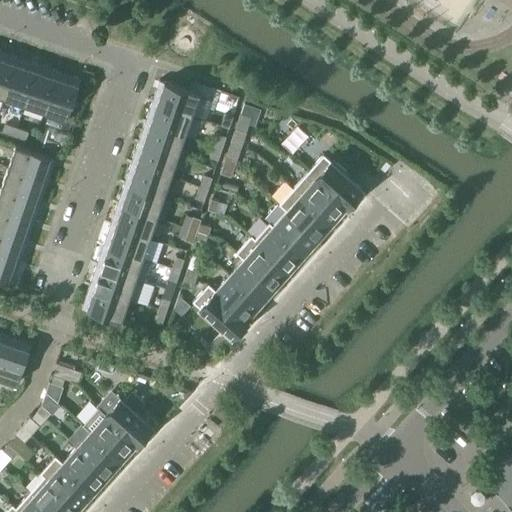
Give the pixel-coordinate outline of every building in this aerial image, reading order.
[(0,95),(4,97),(17,57),(0,51),(0,95)] [(4,97),(24,104),(38,64),(37,64),(18,58),(17,57),(4,97)] [(24,104),(44,111),(58,71),(39,65),(38,64),(24,104)] [(58,71),(44,111),(66,119),(80,79),(59,72),(58,71)] [(152,100),(151,101),(191,115),(199,93),(163,81),(159,80),(152,100)] [(145,121),(144,122),(184,135),(191,115),(151,101),(151,102),(145,121)] [(237,121),(248,125),(254,127),(260,109),(243,103),(240,113),(237,121)] [(220,125),(228,128),(232,117),(224,114),(220,125)] [(248,125),(237,121),(235,129),(245,132),(248,125)] [(138,141),(137,142),(177,156),(184,135),(144,122),(138,141)] [(2,132),(13,135),(16,127),(5,123),(2,132)] [(16,127),(13,135),(24,139),(27,131),(16,127)] [(217,134),(213,145),(221,148),(225,137),(217,134)] [(43,146),(54,149),(57,141),(46,137),(43,146)] [(131,161),(130,163),(170,176),(177,156),(137,142),(137,143),(131,161)] [(15,145),(7,166),(47,180),(48,179),(54,160),(54,159),(55,158),(15,145)] [(221,148),(213,145),(209,156),(218,159),(221,148)] [(323,154),(308,171),(349,207),(347,205),(353,199),(355,200),(362,192),(360,190),(362,189),(344,173),(346,171),(336,162),(334,164),(323,154)] [(225,158),(222,165),(233,169),(235,161),(225,158)] [(124,182),(123,183),(163,197),(170,176),(130,163),(124,182)] [(233,169),(222,165),(219,173),(230,177),(233,169)] [(7,166),(0,187),(40,200),(41,199),(47,180),(7,166)] [(308,171),(293,187),(331,221),(338,214),(341,216),(349,207),(308,171)] [(203,175),(199,186),(207,189),(211,178),(203,175)] [(117,202),(116,203),(156,217),(163,197),(123,183),(117,202)] [(207,189),(199,186),(195,197),(204,200),(207,189)] [(0,187),(0,209),(33,221),(34,220),(40,201),(40,200),(0,187)] [(293,187),(279,203),(320,240),(328,231),(325,228),(331,221),(293,187)] [(211,199),(207,209),(214,212),(218,201),(211,199)] [(110,223),(109,224),(149,238),(156,217),(116,203),(116,204),(110,223)] [(269,222),(268,223),(303,253),(317,237),(320,240),(279,203),(278,204),(285,210),(272,225),(269,222)] [(0,209),(0,232),(26,241),(27,240),(33,221),(0,209)] [(192,217),(188,228),(196,231),(199,223),(200,220),(192,217)] [(199,223),(196,231),(207,234),(210,227),(199,223)] [(251,235),(250,236),(291,272),(299,263),(296,261),(303,253),(268,223),(254,238),(251,235)] [(103,243),(102,244),(149,260),(142,257),(149,238),(109,224),(103,243)] [(194,238),(196,231),(188,228),(184,239),(193,241),(194,238)] [(196,231),(194,238),(205,242),(207,234),(196,231)] [(0,232),(0,255),(19,262),(20,260),(26,242),(26,241),(0,232)] [(250,236),(236,252),(274,286),(288,270),(291,272),(250,236)] [(96,264),(95,265),(142,281),(149,260),(102,244),(102,245),(96,264)] [(242,259),(229,274),(260,302),(274,286),(236,252),(235,252),(242,259)] [(19,262),(0,255),(0,279),(12,283),(19,262)] [(175,257),(171,268),(179,271),(183,260),(175,257)] [(89,284),(88,285),(135,301),(142,281),(95,265),(89,284)] [(179,271),(171,268),(168,279),(176,282),(179,271)] [(187,268),(184,276),(195,280),(198,272),(187,268)] [(208,283),(207,284),(246,319),(247,318),(246,317),(260,302),(229,274),(215,290),(208,283)] [(195,280),(184,276),(182,284),(192,287),(195,280)] [(246,319),(207,284),(192,301),(231,336),(233,334),(235,336),(242,328),(240,326),(246,319)] [(135,301),(88,285),(88,286),(82,305),(81,306),(81,307),(121,321),(128,299),(135,302),(135,301)] [(161,298),(157,309),(165,312),(169,301),(161,298)] [(165,312),(157,309),(153,320),(162,322),(165,312)] [(0,361),(9,336),(7,336),(0,333),(0,361)] [(9,336),(0,361),(0,377),(17,383),(30,344),(9,336)] [(57,364),(53,374),(77,382),(81,372),(57,363),(57,364)] [(77,382),(53,374),(51,380),(51,382),(61,386),(64,378),(77,383),(77,382)] [(136,408),(125,399),(124,401),(120,398),(106,415),(98,407),(97,408),(136,443),(137,442),(143,435),(145,437),(152,429),(150,427),(151,426),(134,410),(136,408)] [(41,405),(36,411),(45,419),(50,413),(41,405)] [(97,408),(83,424),(121,458),(135,442),(136,443),(97,408)] [(45,419),(36,411),(31,417),(39,425),(45,419)] [(91,432),(77,447),(110,477),(112,474),(118,468),(115,465),(121,458),(83,424),(82,424),(91,432)] [(15,435),(8,443),(27,460),(34,451),(15,435)] [(0,448),(0,465),(2,467),(11,457),(16,451),(26,460),(27,460),(8,443),(2,449),(2,450),(1,448),(0,448)] [(110,477),(77,447),(63,463),(54,456),(92,490),(99,483),(106,475),(107,474),(109,477),(110,477)] [(54,456),(40,472),(81,509),(89,500),(86,497),(92,490),(54,456)] [(43,476),(29,492),(51,511),(73,511),(78,507),(81,509),(40,472),(39,473),(43,476)] [(483,502),(484,495),(480,491),(474,491),(470,494),(469,500),(473,504),(479,505),(483,502)] [(11,504),(11,505),(19,511),(51,511),(29,492),(15,507),(12,504),(11,504)]
